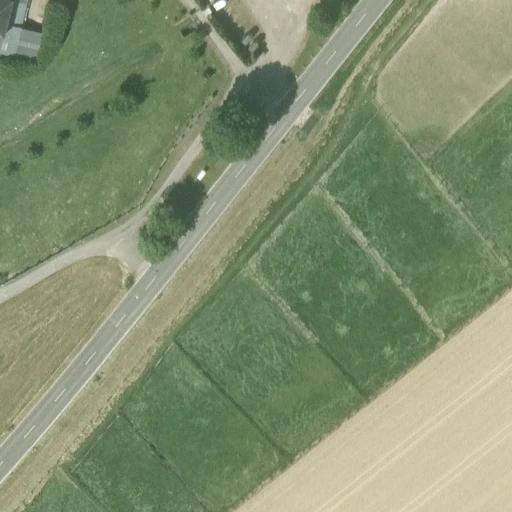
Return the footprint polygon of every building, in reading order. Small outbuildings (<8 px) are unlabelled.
[(0,0),(0,34),(1,35),(4,24),(9,0),(0,0)] [(9,0),(4,24),(18,27),(24,0),(9,0)] [(0,52),(11,56),(18,27),(4,24),(1,35),(0,34),(0,52)] [(18,27),(11,56),(34,61),(41,33),(18,27)] [(199,83),(213,96),(224,84),(210,71),(199,83)]
